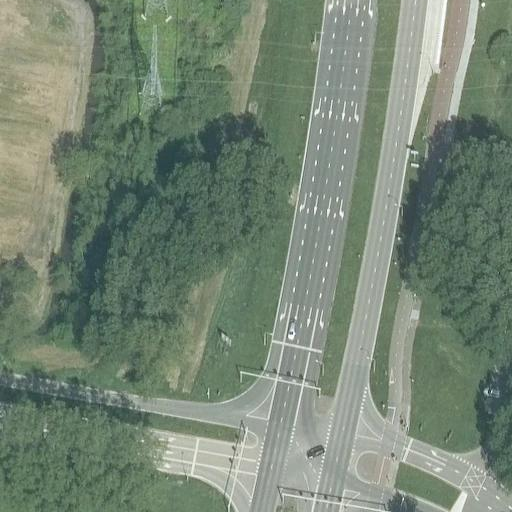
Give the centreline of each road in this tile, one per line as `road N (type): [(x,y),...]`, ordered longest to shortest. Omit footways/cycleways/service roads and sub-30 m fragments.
road 1 (primary): [(340,439),(414,0)]
road 2 (primary): [(351,0),(279,428)]
road 3 (tertiary): [(279,428),(0,378)]
road 4 (tertiary): [(0,423),(270,471)]
road 5 (tertiary): [(478,492),(405,456),(340,439)]
